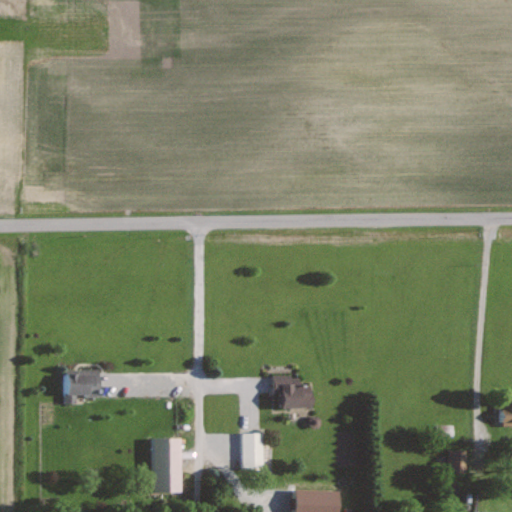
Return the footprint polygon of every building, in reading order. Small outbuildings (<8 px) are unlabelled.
[(53,372),(53,396),(77,396),(76,386),(82,386),(82,380),(92,380),(92,372),(53,372)] [(266,409),(307,408),(307,386),(285,387),(285,374),(265,375),(266,409)] [(511,411),(511,410),(511,399),(493,399),(492,432),(511,432),(511,411)] [(255,433),(234,433),(235,469),(256,468),(255,433)] [(143,493),(171,492),(170,458),(174,458),(173,438),(142,439),(143,493)] [(442,473),(460,473),(460,450),(442,450),(442,473)] [(332,491),(282,489),(281,511),(327,511),(331,511),(332,491)]
